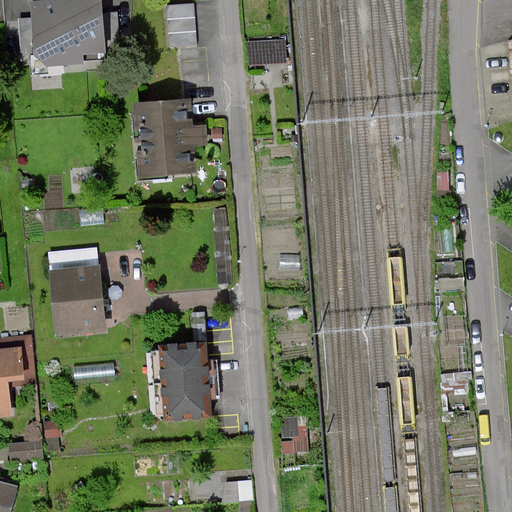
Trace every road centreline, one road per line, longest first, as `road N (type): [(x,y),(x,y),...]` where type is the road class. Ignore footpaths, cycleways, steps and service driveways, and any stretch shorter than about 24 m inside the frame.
road 1 (residential): [(225,0),(265,511)]
road 2 (unclassified): [(464,0),(498,511)]
